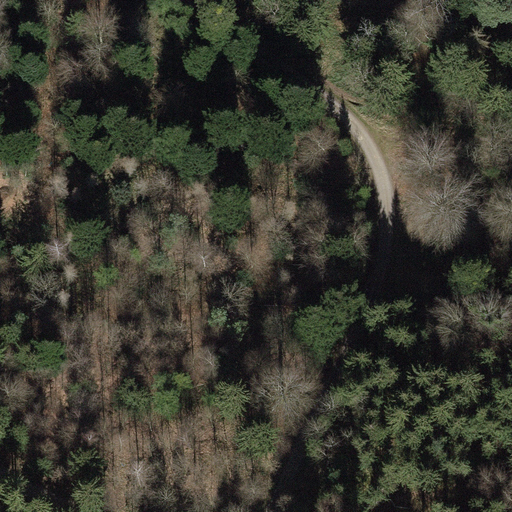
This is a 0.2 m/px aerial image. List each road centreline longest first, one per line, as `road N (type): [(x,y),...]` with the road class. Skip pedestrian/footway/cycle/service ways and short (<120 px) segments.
road 1 (track): [(272,511),(357,330),(382,256),(386,214),(374,136)]
road 2 (track): [(182,0),(374,136)]
